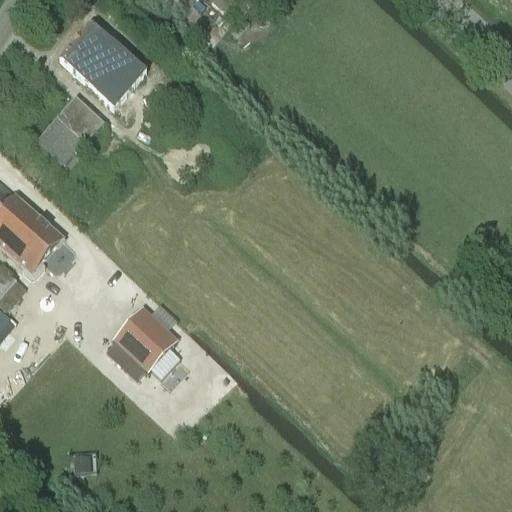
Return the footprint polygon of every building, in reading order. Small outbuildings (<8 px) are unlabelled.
[(202,0),(222,18),(238,0),(202,0)] [(251,0),(243,0),(233,11),(243,20),(257,5),(251,0)] [(89,30),(59,66),(113,116),(146,78),(112,48),(112,49),(89,30)] [(75,104),(36,146),(69,176),(89,154),(85,150),(104,130),(75,104)] [(61,244),(0,189),(0,251),(23,273),(22,275),(22,278),(31,285),(35,285),(44,274),(44,271),(40,268),(61,244)] [(16,287),(0,272),(0,304),(16,287)] [(116,347),(106,357),(136,385),(145,375),(147,378),(163,393),(192,363),(176,347),(142,315),(113,345),(116,347)] [(74,481),(91,480),(90,464),(73,465),(74,481)]
